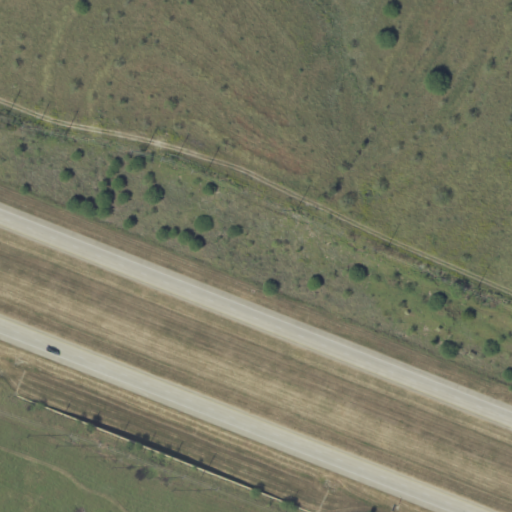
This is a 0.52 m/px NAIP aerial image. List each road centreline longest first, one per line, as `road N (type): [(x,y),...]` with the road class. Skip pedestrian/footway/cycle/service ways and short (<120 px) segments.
road 1 (motorway): [(511,421),(0,215)]
road 2 (motorway): [(0,326),(460,511)]
